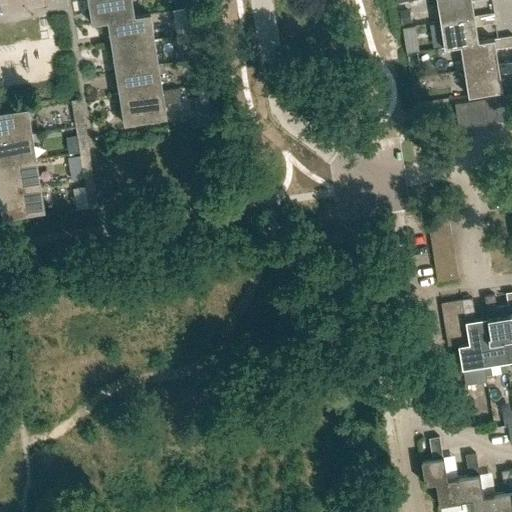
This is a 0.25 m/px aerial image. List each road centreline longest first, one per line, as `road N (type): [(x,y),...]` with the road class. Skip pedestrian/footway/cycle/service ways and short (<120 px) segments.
road 1 (residential): [(397,249),(422,417),(511,457)]
road 2 (unclassified): [(386,178),(363,180),(277,119),(252,0)]
road 3 (residential): [(511,283),(486,287),(471,165)]
